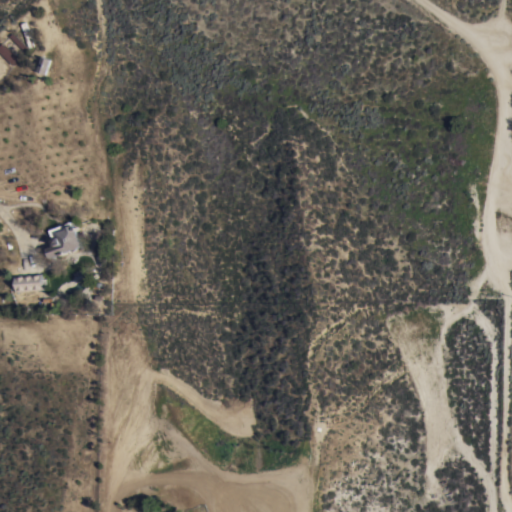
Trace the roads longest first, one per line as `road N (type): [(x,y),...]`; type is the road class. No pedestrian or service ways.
road 1 (track): [(491,511),(494,337),(481,320),(459,314),(444,344),(452,413),(492,495)]
road 2 (residential): [(423,0),(481,38),(506,77),(505,282)]
road 3 (track): [(505,282),(511,500)]
